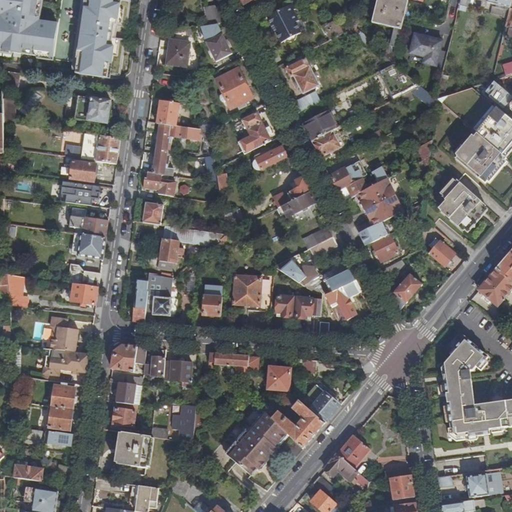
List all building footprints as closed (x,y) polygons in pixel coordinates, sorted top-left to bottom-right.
[(0,0),(0,50),(53,58),(57,25),(40,23),(42,0),(0,0)] [(81,0),(72,69),(76,70),(76,73),(110,78),(110,75),(120,76),(125,40),(115,38),(117,26),(127,28),(131,1),(123,0),(81,0)] [(387,46),(384,58),(393,65),(405,17),(408,0),(377,0),(372,23),(394,29),(390,46),(387,46)] [(511,0),(487,0),(487,2),(505,7),(504,9),(503,14),(502,16),(507,17),(511,0)] [(292,3),(266,17),(271,25),(274,32),(276,32),(281,43),(285,40),(290,42),(295,40),(297,34),(300,33),(295,22),(299,20),(293,10),(295,9),(292,3)] [(225,22),(216,5),(204,7),(206,25),(217,24),(225,22)] [(503,14),(504,9),(492,6),(491,11),(503,14)] [(325,34),(329,41),(341,34),(349,30),(336,20),(327,24),(327,23),(320,26),(324,34),(325,34)] [(349,30),(357,36),(361,39),(364,34),(356,28),(357,23),(352,22),(349,30)] [(206,25),(201,26),(207,45),(216,62),(232,54),(217,24),(206,25)] [(511,28),(505,27),(503,35),(508,36),(508,37),(511,37),(511,28)] [(349,30),(341,34),(351,42),(357,36),(349,30)] [(410,53),(421,56),(424,57),(423,63),(437,66),(443,41),(425,37),(415,34),(410,53)] [(169,50),(171,50),(170,64),(187,67),(190,43),(170,40),(169,50)] [(303,94),(320,86),(306,59),(287,69),(291,77),(294,75),(303,94)] [(511,63),(503,66),(507,76),(511,74),(511,63)] [(393,65),(380,71),(394,99),(413,90),(420,86),(414,81),(393,65)] [(238,69),(216,80),(231,110),(253,99),(238,69)] [(17,89),(20,74),(3,71),(3,81),(3,91),(9,92),(10,87),(17,89)] [(440,102),(420,86),(413,90),(436,107),(440,102)] [(310,94),(293,103),(298,112),(315,104),(310,94)] [(506,106),(501,112),(507,117),(511,111),(511,98),(508,95),(502,102),(506,106)] [(112,101),(79,96),(76,119),(108,124),(112,101)] [(4,122),(16,124),(16,100),(3,98),(4,114),(4,122)] [(161,101),(157,124),(159,124),(173,126),(176,126),(179,104),(161,101)] [(501,112),(498,110),(477,134),(450,165),(460,174),(461,173),(471,181),(470,182),(479,190),(506,159),(502,155),(511,143),(511,121),(507,117),(501,112)] [(328,112),(304,124),(312,141),(332,131),(336,129),(328,112)] [(265,144),(271,141),(262,122),(257,113),(242,120),(257,148),(264,144),(264,145),(266,145),(265,144)] [(157,124),(148,122),(147,130),(158,131),(159,124),(157,124)] [(159,124),(158,131),(156,150),(170,152),(172,136),(173,126),(159,124)] [(209,131),(176,126),(173,126),(172,136),(201,141),(201,136),(204,136),(204,142),(211,143),(209,131)] [(345,145),(336,129),(332,131),(340,147),(345,145)] [(370,144),(383,137),(380,130),(366,137),(370,144)] [(332,131),(312,141),(321,157),(340,147),(332,131)] [(117,164),(121,139),(85,134),(82,159),(117,164)] [(286,158),(287,157),(282,147),(256,159),(254,161),(253,163),(253,166),(254,168),(255,169),(257,170),(260,171),(286,158)] [(22,157),(22,150),(10,148),(9,155),(22,157)] [(156,153),(155,162),(153,173),(167,175),(168,168),(170,155),(156,153)] [(296,163),(292,155),(287,157),(286,158),(290,166),(296,163)] [(216,169),(214,157),(205,157),(210,181),(218,182),(217,175),(216,169)] [(344,168),(330,176),(338,192),(355,183),(362,179),(368,175),(359,160),(345,169),(344,168)] [(71,179),(94,182),(97,165),(73,161),(71,179)] [(155,162),(142,161),(141,172),(146,172),(153,173),(155,162)] [(153,173),(146,172),(145,176),(148,176),(147,179),(145,178),(144,189),(160,190),(159,195),(163,195),(173,196),(175,182),(167,181),(168,175),(167,175),(153,173)] [(311,192),(303,177),(295,182),(299,189),(288,194),(287,191),(273,198),(278,209),(292,202),(311,192)] [(367,190),(362,179),(355,183),(360,194),(367,190)] [(441,198),(456,182),(453,179),(438,195),(441,198)] [(390,180),(356,196),(372,228),(381,223),(383,222),(384,224),(406,214),(390,180)] [(485,206),(457,181),(456,182),(441,198),(441,199),(444,201),(447,205),(441,211),(463,231),(464,230),(484,207),(485,206)] [(101,187),(64,182),(62,202),(92,206),(93,198),(99,199),(101,187)] [(355,183),(338,192),(344,202),(360,194),(355,183)] [(292,202),(278,209),(281,215),(286,212),(291,210),(293,214),(316,203),(311,192),(292,202)] [(447,205),(444,201),(438,208),(441,211),(447,205)] [(143,222),(161,225),(163,206),(146,203),(143,222)] [(488,210),(484,207),(464,230),(467,233),(488,210)] [(106,238),(109,221),(85,218),(86,210),(72,208),(69,227),(75,228),(74,233),(81,234),(106,238)] [(236,230),(246,225),(238,210),(224,217),(226,235),(231,232),(236,230)] [(384,224),(383,222),(381,223),(372,228),(359,233),(366,246),(372,243),(390,235),(384,224)] [(214,245),(226,235),(165,226),(159,262),(166,263),(165,270),(175,272),(178,255),(182,255),(184,254),(184,251),(183,250),(179,249),(180,242),(211,247),(214,245)] [(333,237),(328,227),(304,239),(309,249),(311,248),(318,244),(333,237)] [(241,234),(236,230),(231,232),(238,238),(241,234)] [(103,259),(106,238),(81,234),(78,256),(103,259)] [(225,251),(226,235),(214,245),(225,251)] [(399,254),(390,235),(372,243),(381,262),(399,254)] [(337,244),(333,237),(318,244),(322,252),(337,244)] [(434,249),(440,242),(436,238),(430,245),(434,249)] [(43,257),(49,249),(39,242),(33,251),(43,257)] [(429,254),(444,267),(455,254),(440,242),(434,249),(429,254)] [(318,244),(311,248),(314,256),(322,252),(318,244)] [(511,283),(511,250),(496,270),(511,283)] [(402,259),(378,271),(382,278),(405,266),(402,259)] [(293,260),(281,271),(297,282),(303,286),(317,276),(318,275),(313,267),(304,267),(300,269),(293,260)] [(99,287),(101,275),(85,273),(79,265),(71,264),(68,283),(74,284),(99,287)] [(356,281),(350,270),(328,281),(333,291),(332,292),(332,293),(356,281)] [(511,283),(496,270),(478,290),(498,306),(511,289),(511,283)] [(10,298),(8,274),(1,279),(1,284),(0,284),(0,289),(1,299),(10,298)] [(22,276),(8,274),(10,298),(10,306),(26,308),(28,296),(20,295),(22,276)] [(170,298),(173,277),(150,274),(149,282),(145,323),(154,324),(155,315),(171,317),(172,298),(170,298)] [(391,296),(399,311),(406,303),(423,285),(410,274),(391,296)] [(271,312),(274,276),(264,275),(261,275),(261,277),(236,276),(233,304),(234,304),(234,310),(271,312)] [(317,276),(303,286),(313,292),(314,293),(323,288),(317,276)] [(134,322),(145,323),(149,282),(138,281),(134,322)] [(356,281),(332,293),(322,298),(321,298),(320,306),(329,301),(331,304),(337,301),(347,320),(356,315),(348,298),(361,292),(356,281)] [(97,305),(99,287),(74,284),(73,287),(67,286),(67,290),(62,289),(60,303),(84,306),(84,303),(97,305)] [(212,297),(212,287),(205,286),(204,296),(212,297)] [(221,317),(223,287),(212,287),(212,297),(204,296),(203,316),(221,317)] [(314,293),(313,292),(312,299),(297,298),(296,317),(306,318),(307,315),(311,315),(312,308),(320,309),(320,306),(321,298),(314,293)] [(292,317),(294,298),(278,296),(276,316),(292,317)] [(72,344),(77,345),(80,323),(68,321),(68,317),(53,315),(51,325),(54,325),(54,328),(53,329),(51,337),(53,339),(51,347),(71,350),(72,344)] [(320,322),(319,336),(328,337),(329,323),(320,322)] [(478,368),(485,360),(488,356),(465,337),(450,354),(453,356),(446,364),(447,376),(448,376),(448,382),(444,383),(451,429),(453,429),(453,434),(458,437),(469,436),(470,437),(484,435),(483,425),(490,424),(490,428),(511,424),(511,399),(474,405),(470,371),(473,370),(476,366),(478,368)] [(114,353),(112,369),(134,372),(136,363),(142,364),(142,367),(145,367),(147,348),(123,347),(114,353)] [(69,352),(47,349),(46,354),(52,355),(51,366),(45,365),(43,380),(60,382),(61,369),(87,373),(89,355),(69,352)] [(248,356),(209,353),(208,367),(215,368),(216,365),(236,366),(236,375),(247,376),(247,373),(248,356)] [(260,357),(248,356),(247,373),(259,373),(260,357)] [(165,361),(165,359),(152,358),(151,377),(164,377),(165,361)] [(299,360),(298,373),(316,374),(317,361),(299,360)] [(488,363),(485,360),(478,368),(481,370),(488,363)] [(164,377),(164,380),(191,382),(192,372),(195,372),(195,369),(192,369),(192,363),(165,361),(164,377)] [(291,369),(270,367),(268,389),(289,391),(291,369)] [(131,377),(130,384),(143,386),(144,378),(131,377)] [(75,396),(77,384),(62,383),(62,387),(56,386),(53,407),(73,409),(74,403),(76,403),(77,402),(78,398),(77,397),(75,396)] [(120,383),(117,403),(137,405),(140,405),(143,390),(143,386),(130,384),(120,383)] [(303,401),(327,422),(334,414),(340,406),(316,386),(303,401)] [(289,436),(303,450),(314,436),(325,424),(296,399),(289,405),(301,416),(303,416),(304,415),(306,416),(299,424),(298,423),(295,426),(297,427),(293,432),(291,430),(292,429),(292,425),(279,413),(273,420),(289,436)] [(179,411),(180,405),(162,402),(161,408),(179,411)] [(137,405),(117,403),(113,424),(134,427),(137,405)] [(181,425),(179,441),(192,443),(194,430),(195,412),(196,407),(182,405),(181,421),(178,421),(178,425),(181,425)] [(70,430),(73,409),(53,407),(50,428),(70,430)] [(195,412),(194,430),(203,426),(204,412),(195,412)] [(265,460),(289,436),(273,420),(267,414),(254,427),(252,426),(248,430),(245,426),(230,441),(235,445),(228,452),(247,471),(254,464),(253,464),(260,456),(265,460)] [(37,430),(26,428),(21,434),(20,441),(35,444),(37,430)] [(152,437),(167,439),(169,431),(153,429),(152,437)] [(45,443),(47,431),(37,430),(35,444),(45,445),(45,443)] [(76,448),(78,435),(47,431),(45,443),(69,447),(76,448)] [(152,437),(123,433),(118,464),(147,468),(152,437)] [(354,436),(338,455),(353,469),(369,449),(354,436)] [(235,445),(230,441),(223,448),(228,452),(235,445)] [(69,452),(69,447),(45,443),(45,445),(45,448),(69,452)] [(338,455),(326,469),(333,476),(338,470),(351,481),(352,481),(355,483),(357,482),(366,490),(368,482),(353,469),(338,455)] [(257,468),(265,460),(260,456),(253,464),(254,464),(255,466),(257,468)] [(72,477),(73,469),(51,463),(48,467),(52,470),(72,477)] [(248,473),(255,466),(254,464),(247,471),(248,473)] [(25,479),(43,481),(44,469),(16,465),(14,478),(19,478),(25,479)] [(386,472),(386,479),(402,477),(401,470),(386,472)] [(470,498),(504,493),(501,471),(467,477),(470,498)] [(402,477),(386,479),(387,482),(390,482),(392,500),(415,497),(412,475),(402,477)] [(178,476),(171,490),(183,500),(190,486),(178,476)] [(453,485),(451,476),(438,478),(439,487),(453,485)] [(318,478),(313,484),(321,491),(327,496),(332,490),(318,478)] [(141,486),(136,511),(150,511),(151,508),(157,509),(161,489),(141,486)] [(25,511),(56,511),(59,492),(35,489),(32,511),(31,511),(25,511)] [(327,496),(321,491),(311,502),(322,511),(329,511),(337,504),(327,496)] [(475,505),(474,500),(442,505),(442,511),(469,511),(475,510),(475,505)] [(362,504),(359,511),(375,509),(374,502),(362,504)] [(193,509),(196,511),(224,511),(217,506),(214,510),(210,506),(209,508),(203,503),(199,503),(193,509)] [(394,506),(394,511),(417,511),(416,503),(394,506)]
